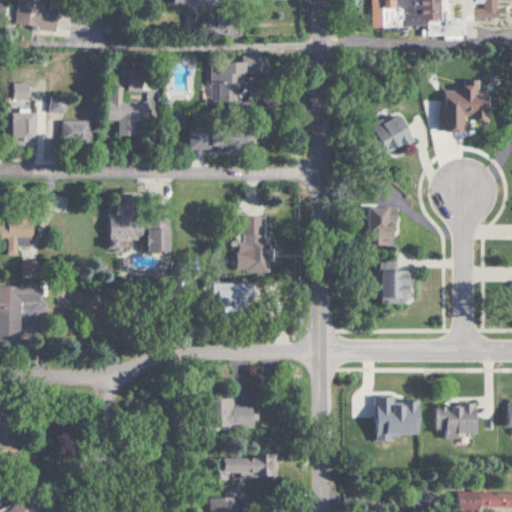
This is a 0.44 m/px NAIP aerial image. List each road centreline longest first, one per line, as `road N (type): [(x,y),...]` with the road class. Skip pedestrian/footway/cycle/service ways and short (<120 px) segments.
road 1 (residential): [(315,0),(316,511)]
road 2 (residential): [(316,352),(173,359),(136,373),(108,408),(99,456),(103,511)]
road 3 (residential): [(315,173),(0,171)]
road 4 (residential): [(316,352),(511,351)]
road 5 (residential): [(459,352),(459,184)]
road 6 (residential): [(122,384),(0,381)]
